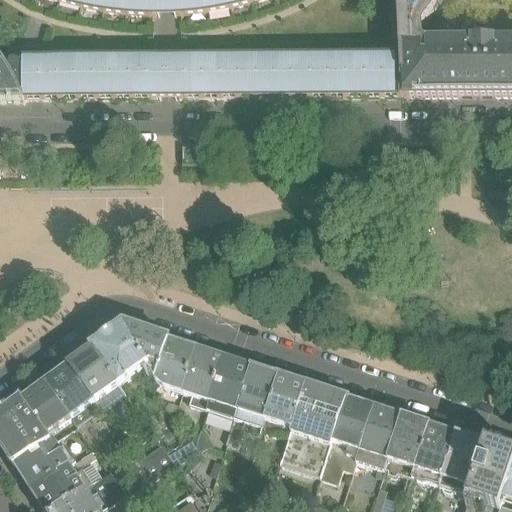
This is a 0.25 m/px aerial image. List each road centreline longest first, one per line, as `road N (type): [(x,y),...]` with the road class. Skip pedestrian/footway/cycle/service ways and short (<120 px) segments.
road 1 (residential): [(511,430),(124,306),(89,314),(0,377)]
road 2 (residential): [(0,129),(511,130)]
